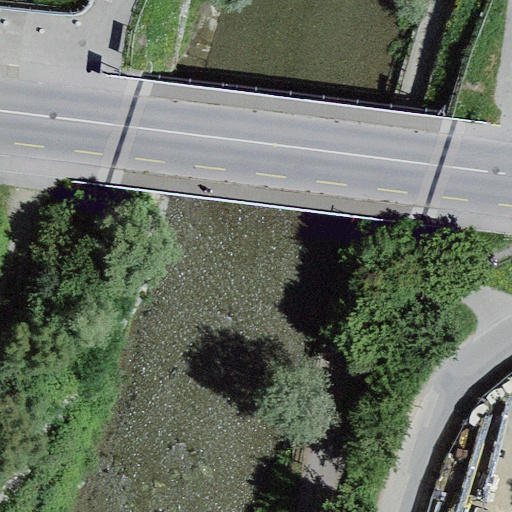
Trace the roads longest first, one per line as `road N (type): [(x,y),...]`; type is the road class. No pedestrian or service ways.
road 1 (secondary): [(0,112),(511,176)]
road 2 (track): [(102,0),(64,120)]
